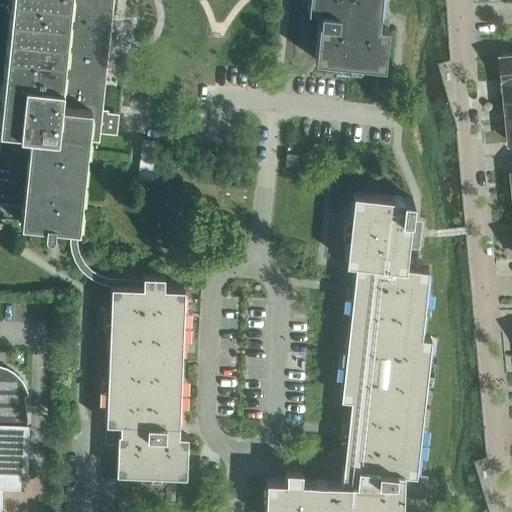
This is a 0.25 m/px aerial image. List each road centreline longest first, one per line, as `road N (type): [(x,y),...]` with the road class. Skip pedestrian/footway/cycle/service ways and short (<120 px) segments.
road 1 (residential): [(481,288),(457,19)]
road 2 (residential): [(237,453),(214,440),(204,417),(212,291),(229,267),(252,265)]
road 3 (residential): [(500,511),(481,288)]
road 4 (residential): [(252,265),(272,278),(279,296),(272,423),(266,439),(237,453)]
road 5 (residential): [(394,116),(188,93)]
